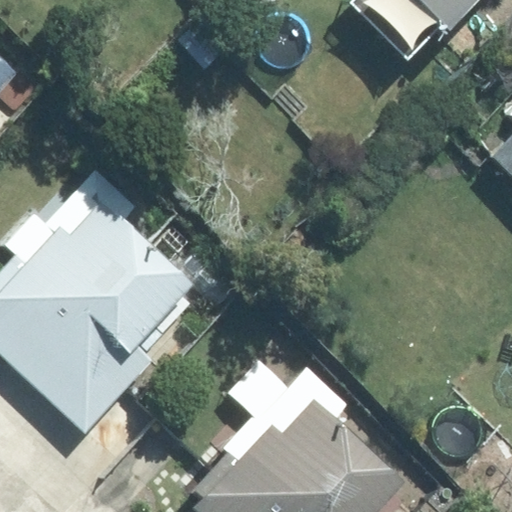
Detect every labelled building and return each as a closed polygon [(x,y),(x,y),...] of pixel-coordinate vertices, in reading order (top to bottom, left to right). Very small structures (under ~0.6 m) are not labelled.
[(362,0),(342,23),(400,76),(428,44),(439,53),(486,0),(362,0)] [(201,25),(174,50),(201,78),(228,54),(201,25)] [(0,372),(76,446),(148,373),(132,358),(184,304),(114,236),(133,215),(96,177),(0,275),(0,372)] [(179,229),(156,252),(213,309),(236,286),(179,229)] [(382,511),(394,500),(325,433),(344,412),(307,376),(254,430),(251,425),(218,459),(224,465),(189,503),(199,511),(382,511)]
